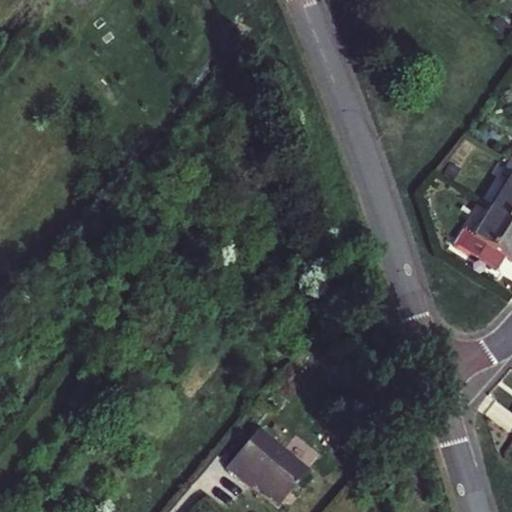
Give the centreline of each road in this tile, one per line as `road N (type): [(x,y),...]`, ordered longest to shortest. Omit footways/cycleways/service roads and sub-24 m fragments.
road 1 (residential): [(431,374),(363,159),(300,0)]
road 2 (residential): [(473,511),(431,374)]
